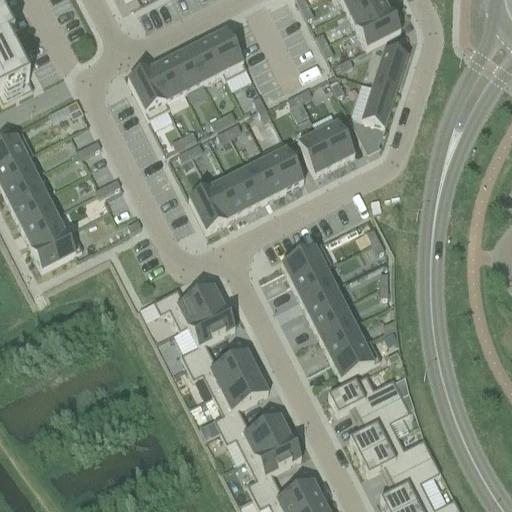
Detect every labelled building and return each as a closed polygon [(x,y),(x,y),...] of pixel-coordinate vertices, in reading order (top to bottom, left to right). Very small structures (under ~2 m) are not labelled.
[(376,0),(331,0),(328,2),(328,3),(333,0),(335,0),(344,18),(377,1),(376,0)] [(354,37),(387,20),(388,19),(387,19),(377,1),(344,18),(354,37)] [(301,2),(294,6),(300,16),(307,13),(301,2)] [(307,13),(300,16),(305,27),(312,23),(307,13)] [(387,20),(354,37),(364,57),(398,40),(388,19),(387,20)] [(0,109),(2,113),(31,98),(6,49),(12,46),(3,28),(0,22),(0,109)] [(255,22),(230,28),(239,59),(264,52),(255,22)] [(224,38),(205,48),(225,88),(245,78),(224,38)] [(321,41),(314,44),(319,55),(326,51),(321,41)] [(205,48),(186,58),(203,91),(220,82),(224,89),(225,88),(205,48)] [(326,51),(319,55),(324,66),(332,62),(326,51)] [(186,58),(167,68),(184,101),(203,91),(186,58)] [(394,102),(405,65),(383,58),(371,94),(394,102)] [(347,66),(336,71),(340,78),(351,73),(347,66)] [(167,68),(148,78),(165,111),(184,101),(167,68)] [(278,71),(250,83),(262,109),(290,96),(278,71)] [(147,77),(126,87),(147,128),(168,117),(165,111),(148,78),(147,77)] [(337,90),(330,93),(335,104),(342,100),(337,90)] [(382,138),(394,102),(371,94),(359,131),(382,138)] [(306,96),(296,102),(299,109),(310,103),(306,96)] [(296,102),(285,107),(288,114),(299,109),(296,102)] [(257,103),(250,107),(256,118),(263,114),(257,103)] [(75,107),(64,113),(68,120),(78,115),(75,107)] [(263,114),(256,118),(261,128),(268,125),(263,114)] [(229,119),(219,124),(222,131),(233,126),(229,119)] [(219,124),(208,130),(212,137),(222,131),(219,124)] [(316,141),(332,174),(353,164),(336,130),(316,141)] [(236,131),(225,137),(229,144),(239,139),(236,131)] [(225,137),(214,142),(218,149),(229,144),(225,137)] [(191,139),(180,144),(184,151),(195,146),(191,139)] [(21,141),(0,151),(0,175),(30,160),(21,141)] [(295,151),(312,184),(332,174),(316,141),(295,151)] [(180,144),(169,149),(173,157),(184,151),(180,144)] [(95,148),(85,153),(88,161),(99,155),(95,148)] [(281,150),(261,160),(281,200),(302,190),(281,150)] [(197,151),(187,156),(190,164),(201,158),(197,151)] [(78,157),(74,159),(78,166),(81,164),(88,161),(85,153),(78,157)] [(187,156),(176,162),(179,169),(190,164),(187,156)] [(30,160),(0,175),(0,198),(1,200),(34,183),(25,165),(31,162),(30,160)] [(264,167),(245,176),(262,210),(281,200),(261,160),(261,161),(264,167)] [(245,176),(226,186),(243,219),(262,210),(245,176)] [(34,183),(1,200),(10,219),(44,202),(34,183)] [(115,186),(104,192),(108,199),(119,194),(115,186)] [(226,186),(207,196),(224,230),(225,230),(225,229),(243,219),(226,186)] [(97,196),(94,197),(97,205),(101,203),(108,199),(104,192),(97,196)] [(207,196),(187,206),(204,241),(224,230),(207,196)] [(44,202),(10,219),(20,238),(53,221),(44,202)] [(53,221),(20,238),(30,258),(63,241),(53,221)] [(136,227),(125,233),(129,240),(140,235),(136,227)] [(371,236),(364,240),(370,251),(377,247),(371,236)] [(30,258),(29,258),(39,279),(80,259),(69,238),(63,241),(30,258)] [(377,247),(370,251),(375,261),(382,258),(377,247)] [(319,251),(279,272),(289,292),(329,271),(319,251)] [(153,284),(143,261),(119,272),(130,294),(153,284)] [(329,271),(289,292),(299,311),(332,294),(323,276),(329,272),(329,271)] [(386,281),(378,281),(378,294),(386,293),(386,281)] [(386,293),(378,294),(378,305),(386,305),(386,293)] [(176,297),(152,310),(159,323),(168,318),(178,339),(223,316),(212,294),(182,309),(176,297)] [(332,294),(299,311),(309,330),(342,313),(332,294)] [(342,313),(309,330),(319,349),(352,333),(342,313)] [(223,316),(178,339),(186,335),(196,354),(179,363),(185,376),(210,363),(204,352),(233,337),(223,316)] [(391,328),(380,333),(384,340),(395,335),(391,328)] [(352,333),(319,349),(329,369),(368,349),(368,348),(361,351),(352,333)] [(368,349),(329,369),(339,389),(378,369),(368,349)] [(210,363),(185,376),(192,388),(201,383),(211,404),(256,381),(245,359),(215,374),(210,363)] [(395,359),(385,364),(388,371),(393,369),(399,366),(395,359)] [(256,381),(211,404),(221,423),(212,428),(219,441),(243,428),(237,417),(266,402),(256,381)] [(400,405),(391,387),(371,397),(364,384),(326,403),(336,423),(352,414),(358,426),(400,405)] [(358,426),(364,438),(348,446),(357,464),(395,445),(389,432),(409,422),(400,405),(358,426)] [(243,428),(219,441),(225,453),(234,448),(244,468),(289,446),(278,424),(248,439),(243,428)] [(389,486),(430,464),(421,447),(402,457),(395,445),(357,464),(366,482),(383,474),(389,486)] [(289,446),(244,468),(254,488),(245,493),(252,505),(276,493),(270,482),(299,467),(289,446)] [(420,492),(439,482),(430,464),(389,486),(395,497),(378,506),(381,511),(411,511),(426,504),(420,492)] [(276,493),(252,505),(254,511),(318,511),(322,511),(311,489),(281,504),(276,493)]
